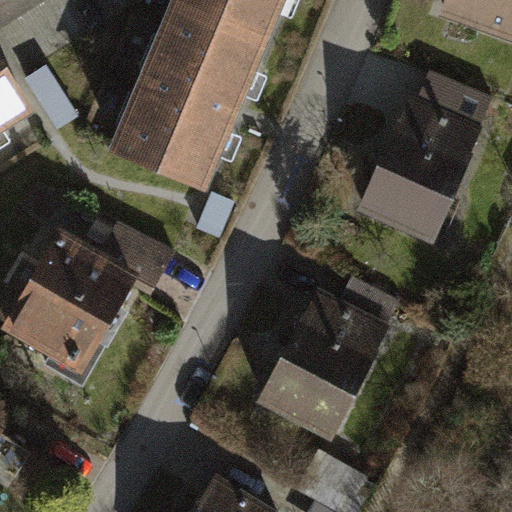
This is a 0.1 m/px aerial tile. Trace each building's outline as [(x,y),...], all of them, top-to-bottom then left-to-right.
[(169,0),(167,7),(265,45),(282,0),(169,0)] [(511,0),(453,0),(444,27),(511,49),(511,0)] [(265,45),(167,7),(107,157),(205,196),(265,45)] [(0,156),(43,131),(0,61),(0,156)] [(430,107),(420,102),(391,166),(376,159),(365,183),(380,190),(365,223),(439,257),(495,137),(484,132),(495,110),(441,85),(430,107)] [(97,254),(59,233),(39,270),(25,263),(0,308),(0,323),(7,327),(0,340),(51,368),(45,379),(81,399),(146,282),(153,285),(168,259),(112,228),(97,254)] [(337,300),(317,290),(283,355),(271,349),(262,367),(274,373),(257,405),(331,443),(401,306),(348,279),(337,300)] [(0,465),(12,450),(0,441),(0,465)] [(348,511),(362,487),(319,463),(303,493),(338,511),(348,511)] [(274,511),(220,479),(199,511),(274,511)]
